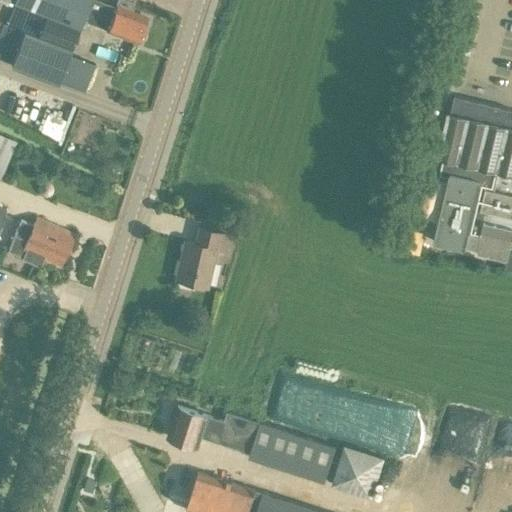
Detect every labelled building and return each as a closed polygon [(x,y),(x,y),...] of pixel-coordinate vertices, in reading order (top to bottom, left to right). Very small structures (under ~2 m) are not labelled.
[(83,19),(89,0),(14,0),(17,1),(8,24),(5,22),(0,35),(0,54),(13,60),(12,63),(61,81),(71,53),(83,19)] [(89,0),(83,19),(108,28),(107,28),(139,39),(143,29),(146,30),(150,19),(147,18),(148,16),(131,10),(134,1),(131,0),(117,0),(116,4),(104,0),(89,0)] [(511,115),(510,115),(511,108),(454,94),(450,111),(447,110),(436,155),(443,157),(439,173),(448,175),(433,239),(464,247),(465,245),(476,247),(475,249),(505,256),(503,266),(511,268),(511,115)] [(0,174),(2,175),(16,141),(0,134),(0,174)] [(49,182),(47,181),(45,181),(42,181),(40,182),(38,184),(37,186),(37,189),(38,191),(39,193),(41,195),(43,196),(46,196),(48,196),(50,194),(52,192),(53,190),(53,188),(52,185),(51,183),(49,182)] [(42,264),(45,257),(61,264),(75,232),(36,215),(32,224),(22,219),(8,249),(19,254),(19,255),(42,264)] [(224,249),(227,233),(200,226),(196,242),(185,239),(176,278),(206,285),(215,247),(224,249)] [(422,245),(425,231),(414,229),(409,250),(420,252),(422,245)] [(395,439),(403,398),(275,374),(267,415),(395,439)] [(201,435),(250,451),(249,455),(325,479),(336,445),(227,410),(224,419),(177,404),(168,436),(199,445),(201,435)] [(346,441),(333,482),(371,495),(385,454),(346,441)] [(198,470),(186,508),(197,511),(256,511),(263,491),(198,470)] [(256,511),(327,511),(263,491),(256,511)]
